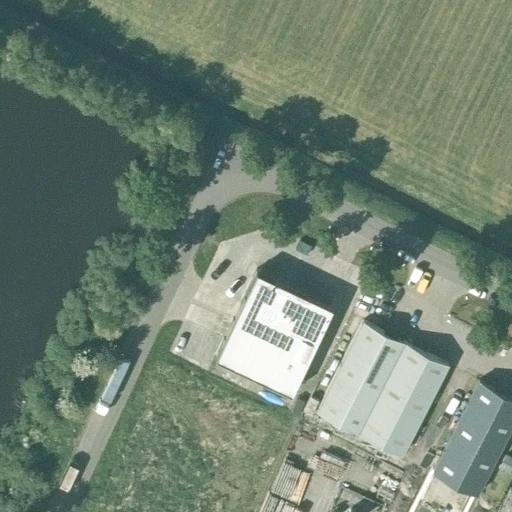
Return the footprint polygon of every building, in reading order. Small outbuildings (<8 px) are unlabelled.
[(332,304),(313,295),(256,268),(215,355),(291,391),(332,304)] [(362,318),(316,408),(359,429),(402,452),(448,362),(404,340),(362,318)] [(477,492),(511,422),(511,395),(479,378),(433,469),(477,492)] [(374,485),(363,509),(370,511),(382,511),(392,490),(402,467),(379,456),(367,482),(374,485)] [(285,511),(288,508),(270,496),(260,511),(285,511)]
